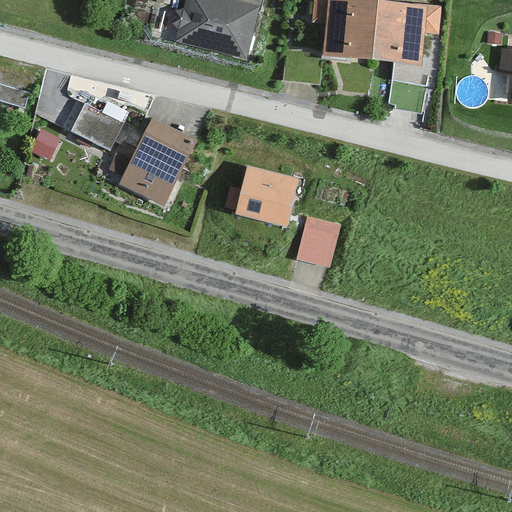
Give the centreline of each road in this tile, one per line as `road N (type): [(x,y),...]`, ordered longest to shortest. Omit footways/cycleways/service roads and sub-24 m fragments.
road 1 (unclassified): [(511,368),(0,219)]
road 2 (residential): [(0,41),(511,167)]
